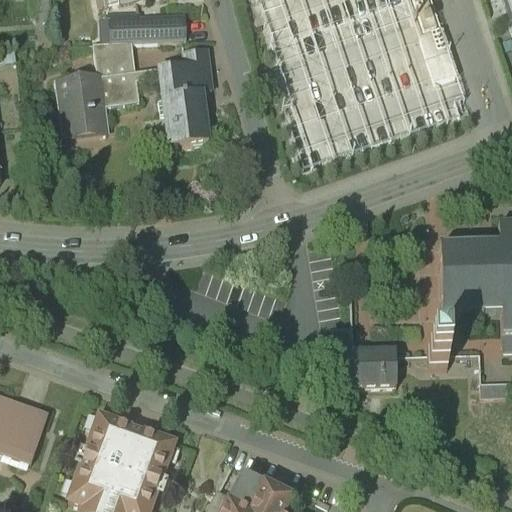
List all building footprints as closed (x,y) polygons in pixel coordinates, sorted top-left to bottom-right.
[(104,0),(107,13),(120,10),(118,0),(104,0)] [(118,0),(120,10),(132,8),(133,9),(151,5),(149,0),(118,0)] [(427,0),(252,0),(289,110),(280,114),(301,176),(458,123),(453,108),(463,105),(427,0)] [(511,0),(499,0),(511,36),(511,0)] [(163,23),(108,25),(109,40),(101,40),(101,50),(130,49),(156,48),(156,36),(163,36),(163,23)] [(182,23),(163,23),(163,36),(156,36),(156,48),(183,47),(182,23)] [(130,49),(101,50),(91,50),(94,73),(132,68),(130,49)] [(205,55),(182,58),(183,71),(206,68),(205,55)] [(183,71),(157,74),(158,84),(167,153),(207,148),(200,98),(210,96),(206,68),(183,71)] [(157,75),(97,83),(101,114),(137,109),(135,87),(158,84),(157,75)] [(97,81),(53,87),(56,111),(62,111),(66,145),(104,141),(101,114),(97,83),(97,81)] [(440,323),(499,321),(500,359),(511,358),(511,229),(497,230),(497,251),(475,252),(438,253),(440,323)] [(350,335),(330,336),(332,379),(340,378),(339,358),(351,358),(350,335)] [(426,375),(446,375),(445,355),(425,356),(426,375)] [(351,358),(339,358),(340,378),(340,395),(394,394),(393,357),(351,358)] [(506,404),(506,389),(478,390),(478,404),(506,404)] [(12,409),(0,405),(0,461),(28,471),(39,442),(4,430),(12,409)] [(46,421),(12,409),(4,430),(39,442),(46,421)] [(129,435),(97,423),(95,427),(88,424),(83,438),(91,440),(84,458),(78,456),(72,471),(79,473),(72,492),(65,489),(60,502),(67,505),(66,509),(75,511),(149,511),(154,501),(161,503),(166,488),(159,486),(166,467),(173,470),(178,457),(171,454),(172,450),(140,439),(139,442),(128,438),(129,435)] [(239,483),(229,505),(214,498),(207,511),(286,511),(289,508),(239,483)]
